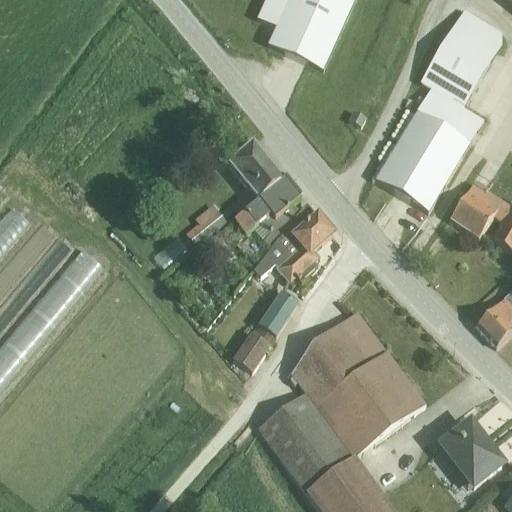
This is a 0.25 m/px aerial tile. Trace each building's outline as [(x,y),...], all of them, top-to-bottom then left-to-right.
[(332,76),(358,0),(293,0),(274,55),(332,76)] [(509,45),(467,20),(423,94),(431,99),(376,191),(428,222),(484,127),(467,116),(509,45)] [(280,221),(301,203),(254,148),(234,165),(263,199),(233,225),(244,238),(274,213),(280,221)] [(511,214),(474,192),(451,232),(482,250),(494,229),(505,236),(495,253),(511,262),(511,214)] [(214,212),(185,237),(194,247),(223,223),(214,212)] [(316,249),(333,236),(317,218),(295,236),(306,249),(281,270),(292,283),(323,257),(316,249)] [(274,331),(291,308),(271,292),(253,315),(274,331)] [(511,305),(479,338),(511,370),(511,305)] [(367,322),(288,381),(305,404),(258,438),(312,511),(392,511),(356,462),(430,408),(367,322)] [(242,372),(259,349),(239,334),(221,357),(242,372)] [(476,429),(443,454),(479,501),(511,476),(476,429)] [(405,461),(388,468),(394,481),(410,474),(405,461)]
